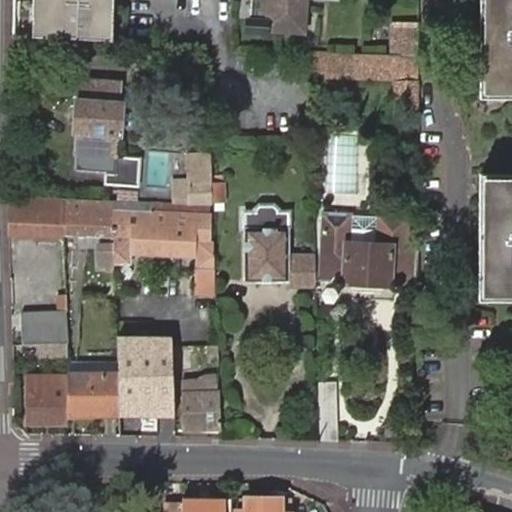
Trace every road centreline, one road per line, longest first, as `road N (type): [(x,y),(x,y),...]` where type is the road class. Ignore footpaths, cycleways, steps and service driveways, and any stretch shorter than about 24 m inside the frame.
road 1 (tertiary): [(376,465),(30,458),(0,467)]
road 2 (tertiary): [(511,487),(376,465)]
